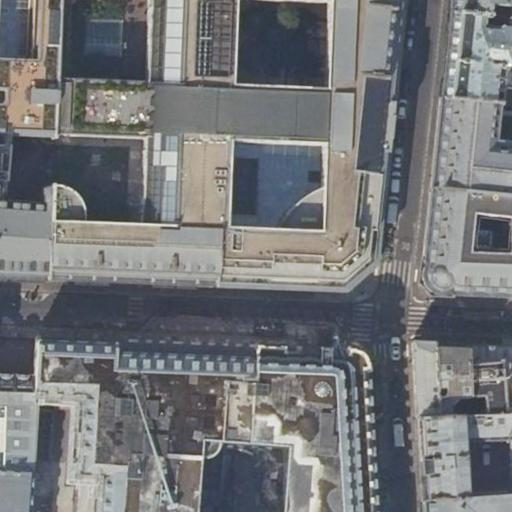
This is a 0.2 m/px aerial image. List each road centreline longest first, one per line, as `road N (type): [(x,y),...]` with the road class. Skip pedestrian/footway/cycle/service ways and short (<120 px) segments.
road 1 (residential): [(389,322),(0,307)]
road 2 (residential): [(389,322),(425,0)]
road 3 (residential): [(398,511),(389,322)]
road 4 (residential): [(511,328),(389,322)]
